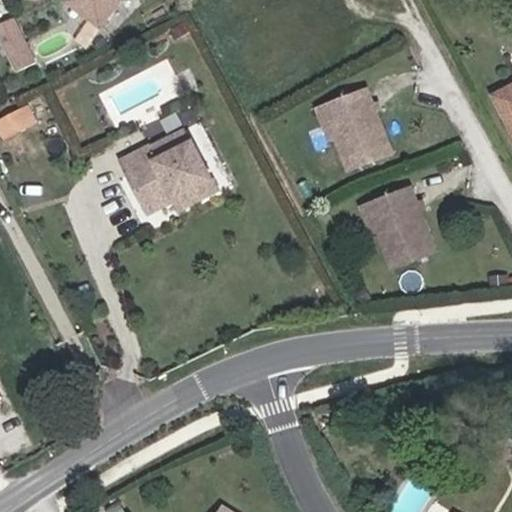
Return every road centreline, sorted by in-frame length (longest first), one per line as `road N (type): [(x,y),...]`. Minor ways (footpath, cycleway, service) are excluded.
road 1 (tertiary): [(265,360),(211,379),(0,509)]
road 2 (tertiary): [(511,334),(338,342),(265,360)]
road 3 (residential): [(265,360),(320,511)]
